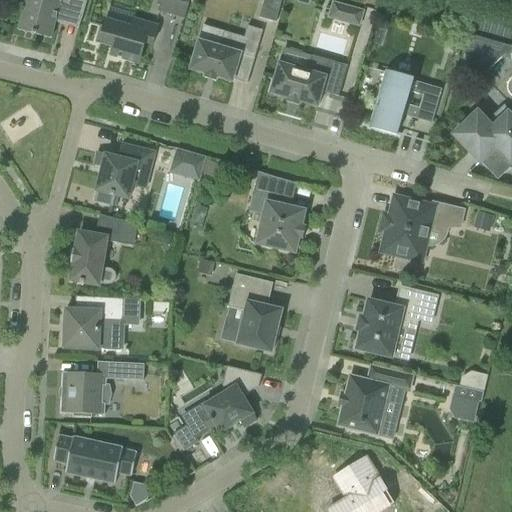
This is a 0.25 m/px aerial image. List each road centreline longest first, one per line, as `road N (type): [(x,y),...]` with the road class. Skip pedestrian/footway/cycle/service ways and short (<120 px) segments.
road 1 (residential): [(176,511),(287,448),(357,167)]
road 2 (residential): [(357,167),(81,93)]
road 3 (residential): [(29,511),(9,458),(13,386),(28,362),(31,243)]
road 4 (residential): [(31,243),(52,224),(81,93)]
road 5 (residential): [(484,194),(357,167)]
